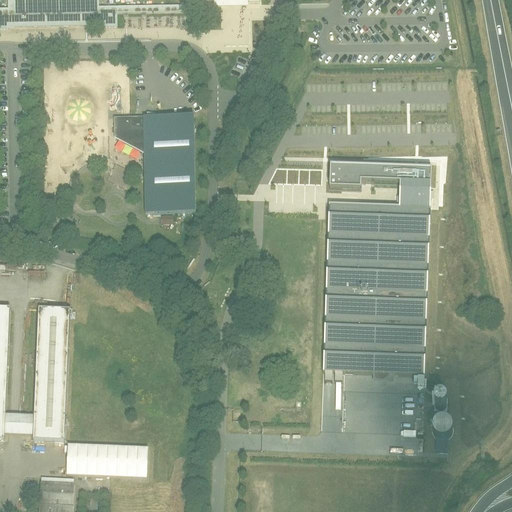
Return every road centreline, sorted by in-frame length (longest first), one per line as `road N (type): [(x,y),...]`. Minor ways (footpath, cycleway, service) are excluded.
road 1 (residential): [(0,239),(163,287),(194,279),(209,250),(215,103)]
road 2 (residential): [(215,103),(210,67),(181,45),(0,48)]
road 3 (unclassified): [(215,103),(247,91),(280,0)]
